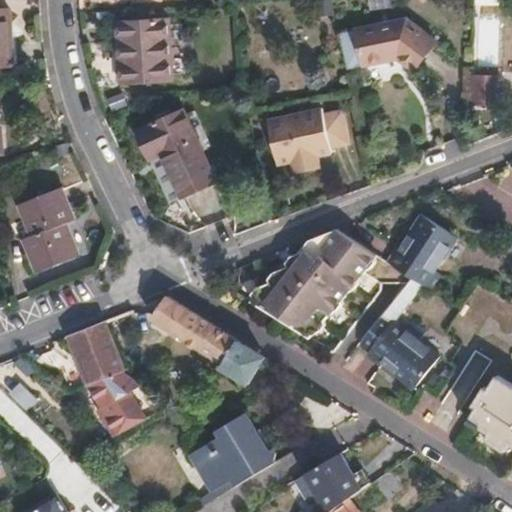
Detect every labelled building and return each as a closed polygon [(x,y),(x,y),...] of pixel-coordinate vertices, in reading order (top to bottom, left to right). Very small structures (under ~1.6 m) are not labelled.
[(0,48),(2,30),(7,30),(9,9),(0,8),(0,48)] [(373,22),(339,27),(347,67),(394,59),(407,69),(432,37),(404,16),(373,22)] [(169,19),(120,22),(122,80),(171,78),(169,19)] [(496,80),(471,79),(470,104),(495,105),(496,80)] [(128,130),(146,155),(155,147),(184,186),(214,164),(167,101),(128,130)] [(324,106),(266,118),(277,167),(334,155),(324,106)] [(155,147),(146,155),(144,156),(172,195),(184,186),(155,147)] [(60,185),(18,201),(30,233),(23,236),(35,269),(75,253),(63,221),(71,216),(60,185)] [(408,274),(420,282),(427,287),(427,286),(437,271),(432,267),(455,233),(426,213),(403,247),(400,245),(389,262),(408,274)] [(308,270),(346,292),(355,288),(359,282),(356,277),(362,269),(369,266),(374,262),(375,259),(372,254),(374,251),(338,227),(310,238),(311,240),(306,246),(304,246),(300,250),(294,258),(308,266),(308,270)] [(255,298),(252,302),(271,314),(311,339),(315,334),(324,331),(328,325),(326,319),(329,313),(340,309),(345,302),(342,297),(346,292),(308,270),(308,266),(294,258),(290,265),(275,272),(270,280),(272,282),(259,288),(254,296),(255,298)] [(367,350),(394,316),(420,282),(408,274),(403,281),(381,313),(359,344),(367,350)] [(264,358),(167,296),(157,311),(153,319),(187,341),(222,363),(219,367),(247,383),(264,358)] [(367,350),(365,353),(379,365),(383,361),(412,384),(418,389),(438,362),(433,358),(418,347),(426,337),(411,326),(409,328),(394,316),(367,350)] [(105,321),(68,336),(87,383),(102,407),(141,384),(124,369),(124,368),(105,321)] [(511,385),(496,376),(488,390),(484,388),(471,409),(475,411),(466,425),(511,452),(511,385)] [(20,381),(10,393),(31,410),(41,399),(20,381)] [(0,392),(0,415),(50,461),(61,448),(0,392)] [(217,428),(218,432),(247,415),(245,412),(217,428)] [(204,460),(196,464),(207,483),(210,490),(232,478),(237,486),(275,462),(247,415),(218,432),(219,434),(197,447),(204,460)] [(189,452),(196,464),(204,460),(197,447),(189,452)] [(198,497),(210,490),(207,483),(195,490),(198,497)] [(293,511),(326,511),(343,500),(333,485),(293,511)] [(68,511),(58,495),(29,511),(68,511)] [(343,500),(326,511),(355,511),(346,498),(343,500)]
